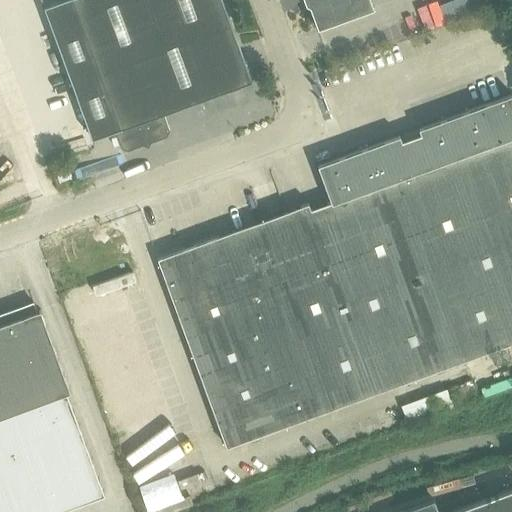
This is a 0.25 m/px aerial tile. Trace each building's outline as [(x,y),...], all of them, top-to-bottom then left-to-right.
[(60,0),(43,6),(91,138),(113,130),(114,135),(117,136),(122,148),(127,150),(143,144),(149,147),(151,142),(167,136),(169,130),(163,112),(252,79),(249,70),(240,46),(233,27),(222,0),(60,0)] [(304,0),(306,4),(310,6),(318,28),(375,8),(374,7),(373,7),(370,0),(304,0)] [(319,165),(332,200),(399,383),(511,341),(511,95),(511,94),(420,128),(422,132),(401,140),(399,135),(319,165)] [(65,164),(54,168),(59,182),(70,178),(65,164)] [(399,383),(332,200),(311,208),(309,202),(158,257),(227,446),(399,383)] [(40,309),(0,324),(0,511),(52,511),(105,493),(68,392),(70,391),(40,309)] [(439,511),(434,497),(393,511),(511,511),(511,487),(447,511),(439,511)]
